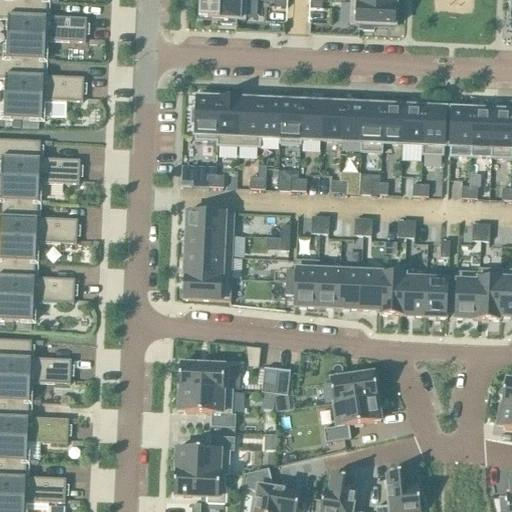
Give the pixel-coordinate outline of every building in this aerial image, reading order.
[(0,0),(0,20),(8,21),(7,41),(6,59),(25,60),(27,18),(46,19),(47,2),(28,1),(10,0),(0,0)] [(200,0),(199,20),(221,21),(220,26),(236,26),(236,22),(245,22),(246,0),(200,0)] [(274,1),(274,9),(286,9),(286,1),(274,1)] [(310,2),(310,11),(322,11),(322,3),(310,2)] [(350,4),(349,27),(358,27),(358,32),(374,33),(374,28),(395,29),(396,6),(350,4)] [(27,18),(25,60),(44,61),(45,43),(85,45),(86,21),(46,19),(27,18)] [(0,58),(0,80),(5,81),(4,106),(4,121),(23,122),(24,78),(43,78),(44,61),(25,60),(6,59),(1,59),(0,58)] [(24,78),(23,122),(41,123),(42,103),(83,104),(84,80),(43,78),(24,78)] [(191,112),(191,125),(196,125),(195,142),(216,143),(216,148),(217,148),(219,101),(197,100),(196,112),(191,112)] [(219,101),(217,148),(239,149),(241,102),(219,101)] [(241,102),(239,149),(259,150),(262,103),(241,102)] [(262,103),(259,150),(260,150),(260,140),(279,141),(279,146),(280,146),(282,104),(262,103)] [(282,104),(280,146),(300,147),(302,105),(282,104)] [(302,105),(300,147),(301,147),(301,142),(321,143),(323,105),(302,105)] [(323,105),(321,143),(341,144),(343,106),(323,105)] [(343,106),(341,144),(361,145),(360,155),(361,155),(363,107),(343,106)] [(363,107),(361,155),(382,155),(384,108),(363,107)] [(384,108),(382,155),(383,146),(402,147),(404,109),(384,108)] [(402,147),(402,162),(421,163),(421,157),(422,157),(424,110),(404,109),(402,147)] [(424,110),(422,157),(443,158),(444,149),(446,111),(424,110)] [(452,111),(450,149),(472,150),(473,112),(452,111)] [(473,112),(472,150),(491,151),(490,160),(492,160),(494,113),(473,112)] [(511,114),(494,113),(492,160),(511,161),(511,155),(511,114)] [(0,162),(2,163),(0,196),(0,201),(19,202),(21,160),(40,161),(40,144),(0,141),(0,162)] [(21,160),(19,202),(38,203),(39,185),(79,187),(80,163),(40,161),(21,160)] [(215,190),(216,178),(208,178),(207,190),(215,190)] [(216,178),(215,190),(223,191),(224,179),(216,178)] [(257,192),(258,180),(250,180),(249,192),(257,192)] [(258,180),(257,192),(265,193),(266,181),(258,180)] [(298,194),(299,182),(291,182),(290,194),(298,194)] [(299,182),(298,194),(306,194),(307,182),(299,182)] [(339,196),(339,184),(331,184),(331,196),(339,196)] [(339,184),(339,196),(347,196),(347,184),(339,184)] [(379,198),(380,186),(372,185),(371,197),(379,198)] [(380,186),(379,198),(387,198),(388,186),(380,186)] [(420,200),(421,188),(413,187),(412,199),(420,200)] [(421,188),(420,200),(428,200),(429,188),(421,188)] [(469,202),(470,190),(462,190),(461,202),(469,202)] [(470,190),(469,202),(477,202),(478,190),(470,190)] [(510,204),(510,192),(502,191),(502,203),(510,204)] [(0,261),(16,262),(18,219),(37,220),(38,203),(19,202),(0,201),(0,261)] [(187,214),(186,236),(234,238),(235,216),(225,215),(187,214)] [(18,219),(16,262),(35,263),(36,245),(76,246),(77,222),(37,220),(18,219)] [(311,223),(311,236),(320,236),(320,219),(311,219),(311,223)] [(320,219),(320,236),(329,237),(329,224),(329,220),(320,219)] [(354,225),(354,238),(363,238),(363,222),(355,221),(354,225)] [(363,222),(363,238),(371,238),(372,226),(372,222),(363,222)] [(398,227),(397,240),(406,240),(406,224),(398,223),(398,227)] [(406,224),(406,240),(415,241),(415,228),(415,224),(406,224)] [(472,230),(472,243),(480,244),(481,227),(472,226),(472,230)] [(481,227),(480,244),(489,244),(490,231),(490,228),(481,227)] [(281,228),(281,241),(289,241),(290,228),(281,228)] [(186,236),(185,258),(233,260),(234,238),(186,236)] [(267,241),(266,252),(280,253),(289,253),(289,241),(281,241),(267,241)] [(441,247),(440,260),(449,260),(450,247),(450,243),(441,243),(441,247)] [(185,258),(184,280),(232,282),(233,260),(185,258)] [(0,323),(14,324),(15,279),(34,280),(35,263),(16,262),(0,261),(0,323)] [(294,297),(294,309),(306,310),(316,311),(319,263),(296,262),(295,272),(295,285),(294,297)] [(319,263),(316,311),(326,311),(333,311),(338,312),(340,269),(319,268),(319,263)] [(340,269),(338,312),(349,312),(359,313),(361,270),(340,269)] [(361,270),(359,313),(380,313),(379,317),(380,317),(382,275),(362,275),(362,270),(361,270)] [(456,293),(454,321),(465,321),(472,322),(477,322),(480,270),(478,270),(478,274),(456,273),(456,278),(456,283),(456,293)] [(480,270),(477,322),(481,322),(489,322),(497,323),(499,271),(480,270)] [(511,271),(499,271),(497,323),(499,323),(499,319),(503,319),(510,320),(511,319),(511,271)] [(286,272),(286,284),(295,285),(295,272),(286,272)] [(382,275),(380,317),(391,318),(398,318),(402,318),(405,276),(382,275)] [(405,276),(402,318),(407,319),(414,319),(424,319),(426,277),(425,277),(425,281),(405,280),(405,276)] [(426,277),(424,319),(435,320),(446,320),(448,283),(448,278),(426,277)] [(15,279),(14,324),(32,325),(33,304),(74,306),(75,282),(34,280),(15,279)] [(184,280),(183,302),(221,304),(231,304),(231,294),(232,282),(184,280)] [(286,284),(285,297),(294,297),(295,285),(286,284)] [(0,401),(10,402),(12,360),(31,360),(31,344),(31,343),(0,341),(0,401)] [(12,360),(10,402),(29,403),(30,384),(70,386),(71,362),(31,360),(12,360)] [(180,373),(179,391),(233,393),(233,392),(228,392),(229,375),(229,368),(181,366),(180,373)] [(264,376),(261,395),(274,397),(278,371),(264,370),(264,376)] [(278,371),(274,397),(275,397),(288,398),(290,377),(290,373),(278,371)] [(350,379),(330,382),(333,405),(377,399),(375,380),(374,376),(365,377),(350,379)] [(179,391),(178,415),(205,416),(210,417),(209,429),(235,430),(236,417),(232,416),(232,408),(233,393),(179,391)] [(337,429),(324,431),(324,432),(326,445),(351,441),(349,428),(354,427),(363,426),(381,423),(377,400),(377,399),(333,405),(337,429)] [(0,461),(7,462),(9,419),(28,420),(29,403),(10,402),(0,401),(0,461)] [(511,405),(504,403),(498,429),(511,431),(511,405)] [(9,419),(7,462),(26,463),(27,444),(67,446),(68,435),(68,422),(28,420),(9,419)] [(177,448),(175,474),(229,477),(230,461),(230,452),(234,453),(235,439),(209,438),(208,450),(177,448)] [(0,511),(5,511),(7,479),(25,480),(26,463),(7,462),(0,461),(0,511)] [(244,477),(242,491),(258,493),(254,511),(296,511),(299,496),(271,491),(272,484),(269,471),(244,477)] [(175,474),(174,498),(207,499),(207,505),(224,506),(225,478),(229,478),(229,477),(175,474)] [(389,508),(376,509),(376,511),(420,511),(420,508),(418,489),(414,490),(412,474),(386,477),(389,508)] [(7,479),(5,511),(23,511),(24,504),(65,506),(66,482),(25,480),(7,479)] [(321,511),(351,511),(354,498),(356,489),(357,483),(331,479),(328,494),(324,494),(321,511)]
